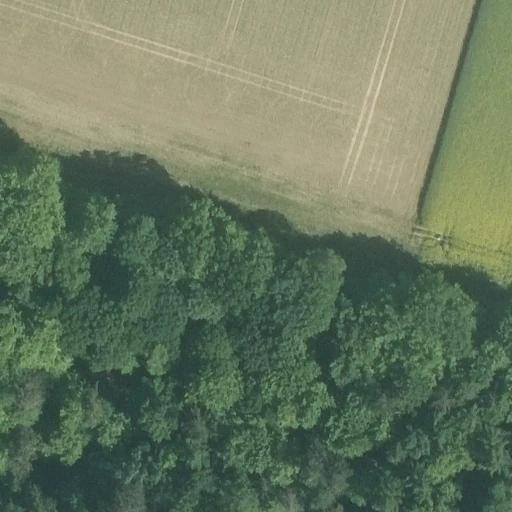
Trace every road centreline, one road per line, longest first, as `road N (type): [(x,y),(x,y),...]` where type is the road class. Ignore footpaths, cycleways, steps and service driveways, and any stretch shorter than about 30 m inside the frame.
road 1 (track): [(511,476),(44,334)]
road 2 (track): [(0,461),(44,334)]
